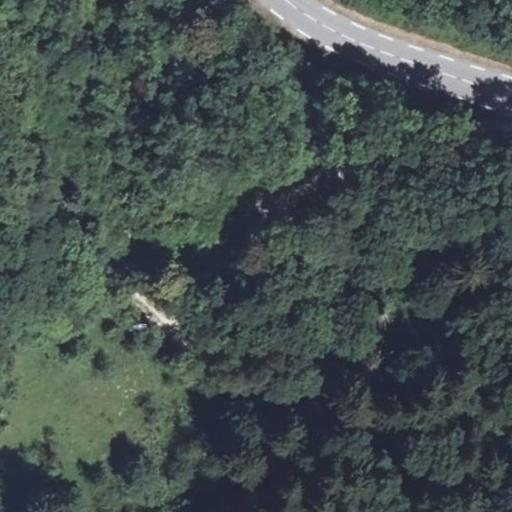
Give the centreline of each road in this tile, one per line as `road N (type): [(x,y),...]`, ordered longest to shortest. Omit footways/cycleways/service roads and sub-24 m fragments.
road 1 (track): [(364,153),(344,293),(329,327),(300,351),(248,371),(210,367),(153,321),(120,280)]
road 2 (secondary): [(279,0),(378,54),(511,99)]
road 3 (track): [(120,280),(85,222),(0,123)]
road 4 (track): [(511,101),(364,153)]
